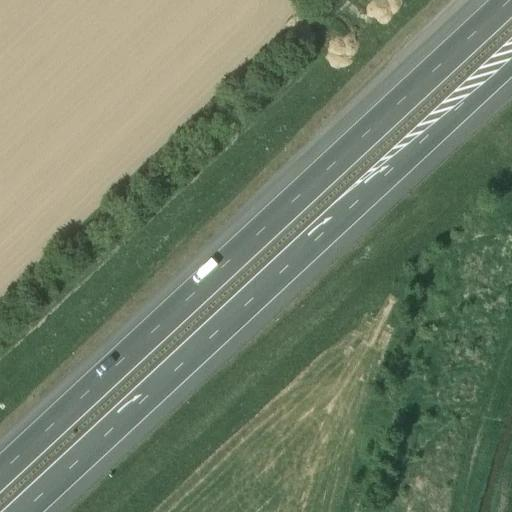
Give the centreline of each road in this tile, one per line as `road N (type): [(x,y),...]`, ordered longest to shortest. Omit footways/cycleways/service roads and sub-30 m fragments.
road 1 (motorway): [(507,0),(0,475)]
road 2 (motorway): [(26,511),(511,62)]
